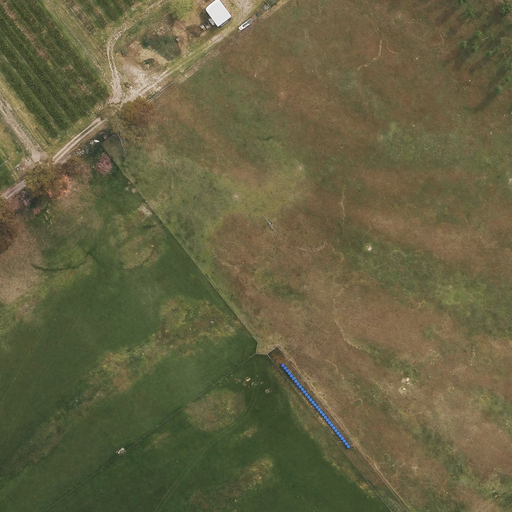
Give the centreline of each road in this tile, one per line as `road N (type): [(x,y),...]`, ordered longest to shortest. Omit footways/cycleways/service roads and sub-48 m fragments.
road 1 (track): [(0,205),(115,108),(230,28)]
road 2 (track): [(115,108),(110,45),(166,0)]
